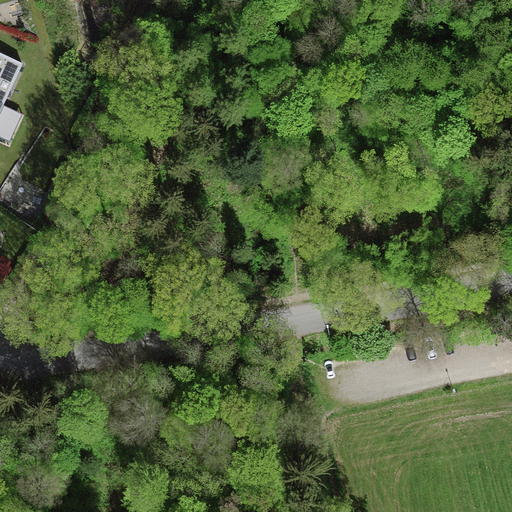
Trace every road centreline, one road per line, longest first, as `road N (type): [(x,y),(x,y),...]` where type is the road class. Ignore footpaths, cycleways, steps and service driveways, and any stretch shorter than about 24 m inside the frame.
road 1 (tertiary): [(0,363),(511,280)]
road 2 (track): [(143,0),(38,258),(0,324)]
